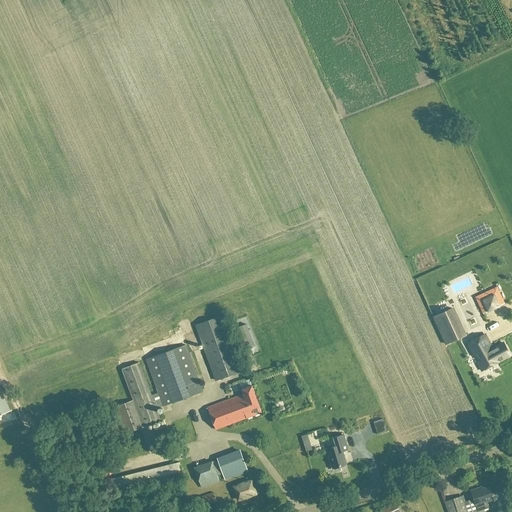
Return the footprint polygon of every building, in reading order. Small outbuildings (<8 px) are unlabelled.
[(483,314),(505,304),(497,287),(475,297),(483,314)] [(465,336),(452,308),(433,317),(446,345),(465,336)] [(241,372),(221,316),(196,325),(216,381),(241,372)] [(491,349),(484,336),(467,345),(481,371),(510,355),(503,343),(491,349)] [(185,345),(147,359),(164,406),(202,392),(185,345)] [(159,398),(153,401),(139,363),(122,369),(133,400),(115,407),(125,434),(160,421),(156,409),(162,407),(159,398)] [(207,408),(216,430),(261,413),(251,386),(241,390),(243,395),(240,396),(239,396),(207,408)] [(0,415),(9,411),(0,389),(0,415)] [(0,425),(12,424),(10,415),(0,416),(0,425)] [(333,438),(335,446),(327,449),(333,468),(346,465),(342,451),(348,449),(344,435),(333,438)] [(240,451),(217,459),(225,480),(248,471),(240,451)] [(115,494),(182,476),(179,464),(111,482),(115,494)] [(199,470),(205,491),(221,486),(215,465),(199,470)] [(235,486),(240,501),(260,494),(254,479),(235,486)] [(478,489),(478,488),(471,491),(476,505),(478,511),(488,508),(486,502),(493,500),(494,502),(510,497),(505,484),(491,489),(490,485),(478,489)] [(205,506),(216,502),(213,493),(202,497),(205,506)] [(448,511),(468,511),(463,496),(445,502),(448,511)] [(377,511),(400,511),(396,503),(377,511)]
